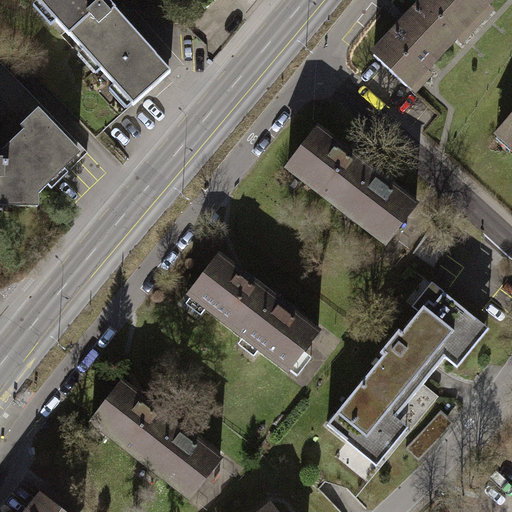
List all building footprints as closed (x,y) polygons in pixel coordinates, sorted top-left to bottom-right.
[(172,73),(105,0),(37,0),(134,106),(172,73)] [(423,0),(373,54),(419,97),(437,78),(432,74),(460,44),(465,48),(499,12),(494,8),(501,0),(423,0)] [(1,155),(0,153),(0,212),(55,214),(55,201),(95,161),(52,113),(30,132),(36,139),(18,156),(1,155)] [(511,115),(492,137),(511,155),(511,154),(511,115)] [(286,171),(389,249),(423,205),(321,127),(286,171)] [(188,298),(290,377),(324,334),(222,254),(188,298)] [(491,331),(435,285),(415,309),(422,315),(406,335),(402,332),(381,356),(385,360),(330,427),(380,468),(411,430),(399,420),(449,360),(460,369),(491,331)] [(89,426),(191,505),(225,461),(123,382),(89,426)] [(442,410),(407,448),(421,461),(456,424),(442,410)] [(59,511),(33,492),(16,511),(59,511)] [(288,511),(281,502),(268,511),(288,511)]
